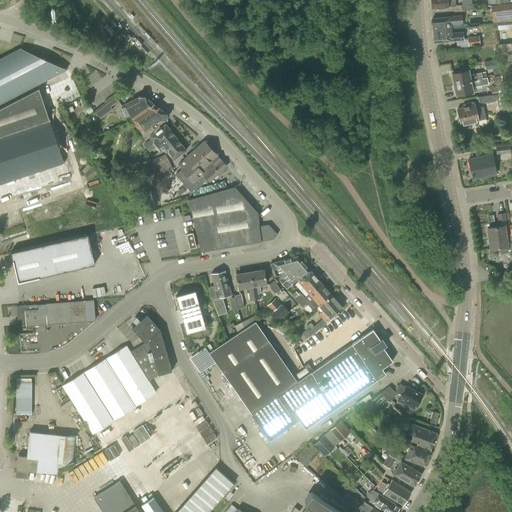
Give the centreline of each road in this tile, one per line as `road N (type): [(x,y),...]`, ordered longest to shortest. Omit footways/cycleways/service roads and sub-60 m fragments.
road 1 (residential): [(289,236),(286,213),(199,119),(102,59),(3,19)]
road 2 (unclassified): [(454,406),(313,245),(289,236)]
road 3 (unknown): [(0,488),(41,488),(119,442),(168,399),(177,358)]
road 4 (unclassified): [(451,202),(418,0)]
road 5 (residential): [(156,283),(65,356),(0,366)]
road 6 (residential): [(233,445),(177,358),(156,283)]
road 7 (residential): [(156,283),(181,269),(272,253),(289,236)]
road 8 (unclassified): [(454,406),(464,271)]
